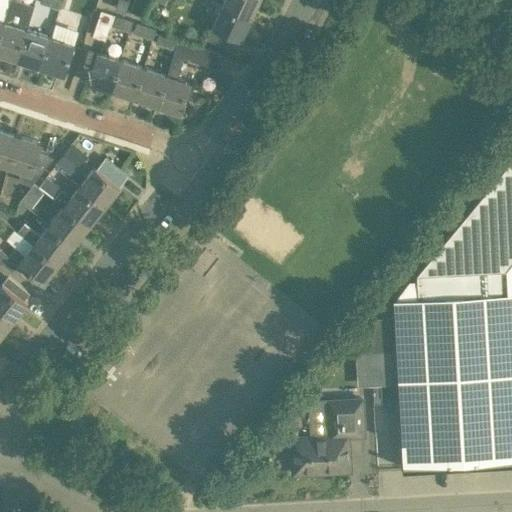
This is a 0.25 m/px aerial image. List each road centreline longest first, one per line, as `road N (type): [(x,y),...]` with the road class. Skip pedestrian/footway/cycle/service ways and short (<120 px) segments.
road 1 (residential): [(191,160),(28,362),(11,401),(6,462)]
road 2 (residential): [(191,160),(150,138),(0,90)]
road 3 (residential): [(303,0),(277,53),(191,160)]
road 4 (residential): [(360,511),(511,503)]
